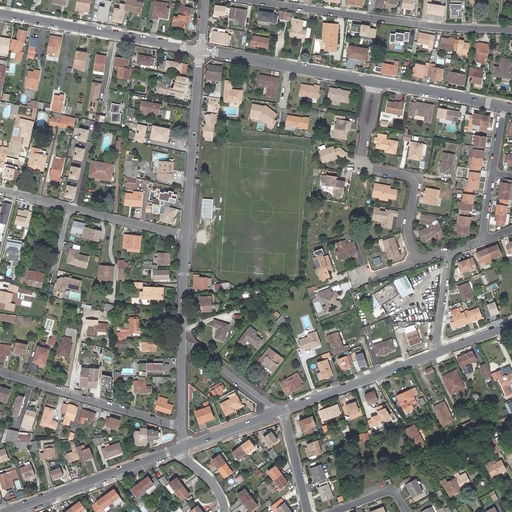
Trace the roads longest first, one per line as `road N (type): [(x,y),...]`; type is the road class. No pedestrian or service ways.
road 1 (residential): [(249,0),(511,29)]
road 2 (residential): [(0,14),(200,51)]
road 3 (residential): [(183,445),(0,511)]
road 4 (residential): [(0,190),(185,236)]
road 5 (residential): [(0,370),(181,427)]
road 6 (residential): [(200,51),(185,236)]
road 7 (residential): [(200,51),(374,81)]
road 8 (residential): [(365,128),(364,164),(409,175),(417,185),(416,259)]
road 9 (residential): [(434,352),(279,412)]
road 10 (residential): [(374,81),(502,107)]
road 11 (residential): [(181,336),(279,412)]
